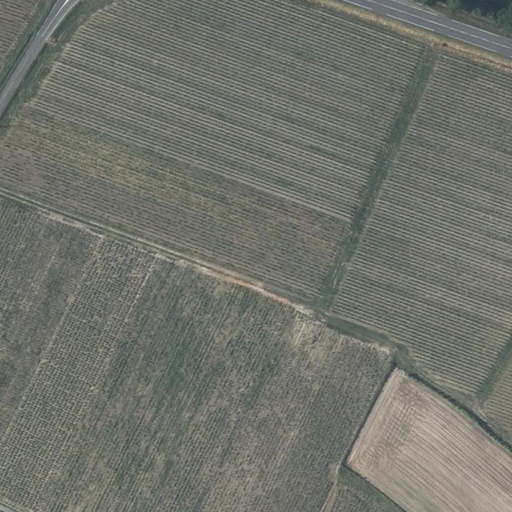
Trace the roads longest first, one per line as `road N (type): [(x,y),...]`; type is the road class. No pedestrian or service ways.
road 1 (secondary): [(366,0),(511,49)]
road 2 (residential): [(0,105),(67,0)]
